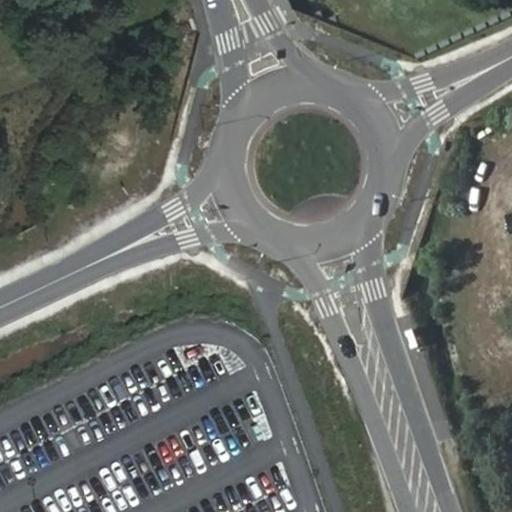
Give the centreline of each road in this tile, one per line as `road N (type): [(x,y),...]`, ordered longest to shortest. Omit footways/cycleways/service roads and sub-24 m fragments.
road 1 (primary): [(450,511),(369,281),(369,216)]
road 2 (primary): [(275,237),(324,297),(407,511)]
road 3 (unclassified): [(226,161),(191,199),(89,265)]
road 4 (unclassified): [(89,265),(252,222)]
road 5 (unclassified): [(496,65),(413,88),(351,93)]
road 6 (unclassified): [(390,160),(496,65)]
road 7 (primary): [(214,0),(231,50),(236,122)]
